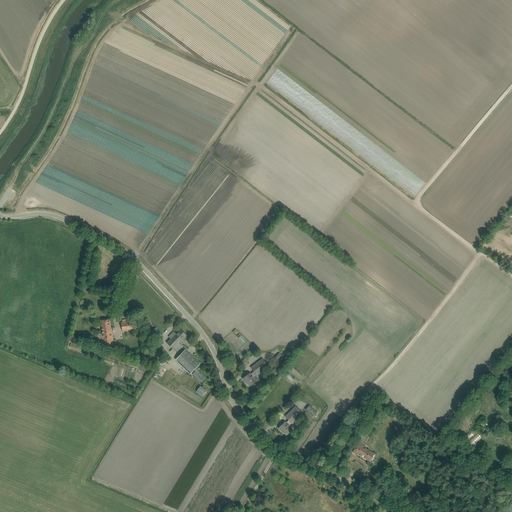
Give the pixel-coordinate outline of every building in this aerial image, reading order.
[(121,323),(122,330),(127,330),(136,329),(135,321),(126,322),(125,319),(122,320),(122,323),(121,323)] [(113,343),(111,328),(110,329),(109,320),(101,320),(102,334),(94,335),(95,346),(99,345),(99,349),(103,348),(102,345),(113,343)] [(155,339),(156,338),(161,335),(155,328),(151,331),(150,332),(155,339)] [(176,352),(178,349),(182,346),(179,343),(186,335),(180,329),(176,334),(173,332),(170,335),(168,337),(171,339),(167,343),(176,352)] [(176,359),(187,370),(190,373),(200,364),(185,350),(176,359)] [(279,364),(285,358),(286,356),(284,353),(282,355),(279,353),(273,359),(279,364)] [(250,373),(243,379),(245,382),(246,381),(249,386),(253,383),(256,381),(259,378),(256,374),(268,366),(266,364),(262,359),(254,364),(250,367),(254,372),(251,374),(250,373)] [(192,374),(202,383),(206,377),(197,369),(192,374)] [(286,376),(293,383),(296,381),(289,373),(286,376)] [(203,396),(206,390),(200,386),(197,390),(196,392),(203,396)] [(286,435),(290,431),(292,429),(289,425),(303,412),(296,405),(290,411),(285,416),(289,420),(286,423),(285,422),(278,428),(281,431),(282,430),(286,435)] [(310,405),(305,410),(312,417),(316,413),(310,405)] [(480,424),(485,429),(489,425),(484,420),(480,424)] [(477,445),(484,438),(479,433),(472,440),(477,445)] [(369,461),(372,457),(374,453),(364,448),(365,446),(358,442),(353,452),(369,461)]
